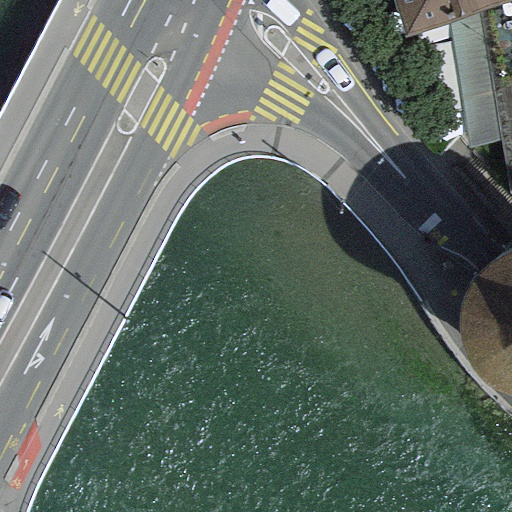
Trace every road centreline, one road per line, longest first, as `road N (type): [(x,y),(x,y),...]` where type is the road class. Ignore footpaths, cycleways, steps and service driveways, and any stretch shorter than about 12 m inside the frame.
road 1 (unclassified): [(0,434),(165,116),(197,0)]
road 2 (unclassified): [(230,0),(511,277)]
road 3 (unclassified): [(168,0),(107,59),(0,261)]
